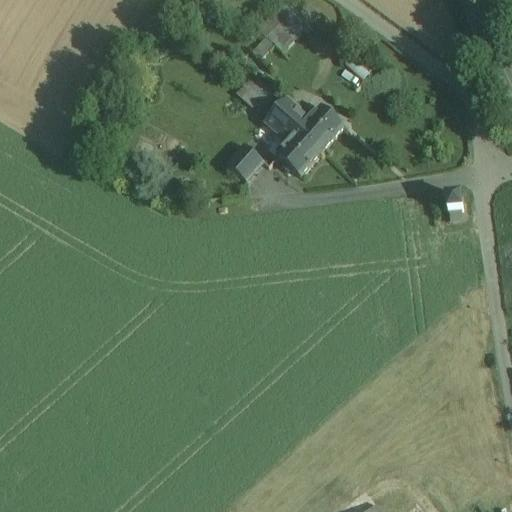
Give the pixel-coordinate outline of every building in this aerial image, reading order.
[(303,3),(296,10),(312,24),(318,17),(303,3)] [(312,24),(296,10),(287,20),(286,20),(279,28),(295,43),(312,24)] [(279,28),(253,56),(270,71),(295,43),(279,28)] [(275,98),(254,79),(246,88),(267,107),(275,98)] [(267,107),(246,88),(237,98),(257,118),(267,107)] [(311,123),(287,101),(276,114),(300,136),(311,123)] [(311,123),(300,136),(323,156),(345,131),(322,111),(311,123)] [(300,136),(276,114),(264,127),(289,148),(300,136)] [(289,148),(278,161),(300,181),(323,156),(300,136),(289,148)] [(245,149),(227,169),(247,186),(265,167),(245,149)] [(462,199),(447,200),(448,208),(448,215),(451,215),(462,214),(464,214),(463,201),(462,199)] [(381,507),(398,493),(381,473),(365,487),(381,507)]
